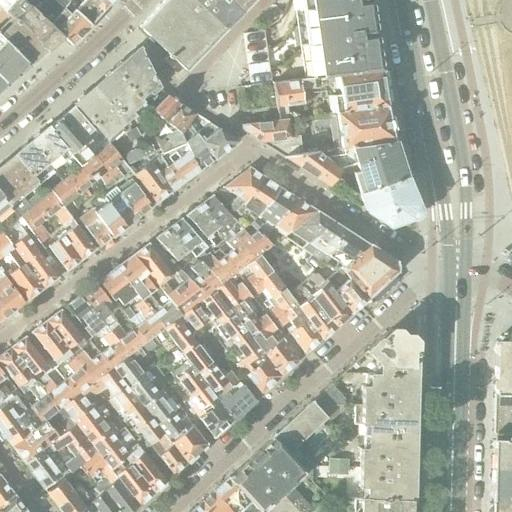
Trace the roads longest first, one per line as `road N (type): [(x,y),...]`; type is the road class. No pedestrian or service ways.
road 1 (residential): [(173,511),(431,272)]
road 2 (residential): [(0,341),(253,147)]
road 3 (secondary): [(399,0),(456,274)]
road 4 (secondary): [(456,274),(466,187),(431,0)]
road 5 (residential): [(253,147),(431,272)]
road 6 (residential): [(0,122),(135,0)]
road 7 (secondary): [(456,274),(453,414)]
road 8 (residential): [(181,92),(186,77),(262,0)]
